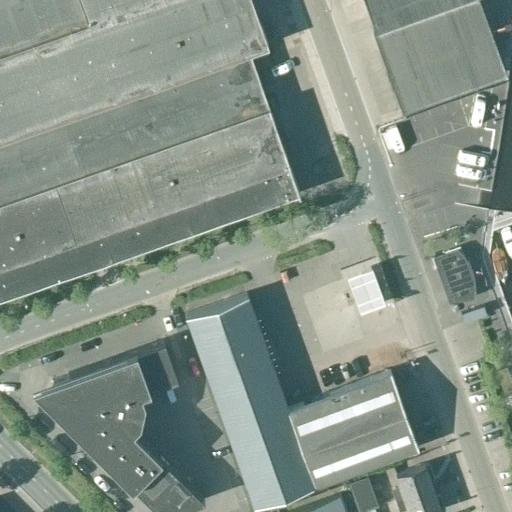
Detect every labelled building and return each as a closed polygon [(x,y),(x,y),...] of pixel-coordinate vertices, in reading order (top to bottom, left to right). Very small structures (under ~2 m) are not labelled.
[(252,0),(0,0),(0,132),(247,46),(248,49),(268,42),(252,0)] [(365,0),(375,26),(373,27),(401,106),(503,69),(504,66),(480,0),(365,0)] [(0,294),(298,191),(248,49),(247,46),(0,132),(0,294)] [(268,63),(262,46),(253,49),(259,66),(268,63)] [(449,299),(471,291),(470,268),(456,247),(434,255),(449,299)] [(226,426),(286,404),(246,291),(186,312),(226,426)] [(178,377),(165,336),(31,384),(162,511),(165,511),(205,499),(133,427),(139,420),(144,399),(141,389),(178,377)] [(391,367),(286,404),(226,426),(253,502),(418,443),(391,367)] [(399,484),(390,487),(394,498),(432,485),(429,477),(432,476),(426,460),(411,465),(408,457),(391,463),(394,471),(399,484)] [(432,485),(394,498),(398,509),(407,506),(408,511),(429,511),(443,507),(437,491),(434,492),(432,485)] [(348,511),(341,492),(286,511),(348,511)] [(353,499),(358,511),(370,507),(365,494),(353,499)]
